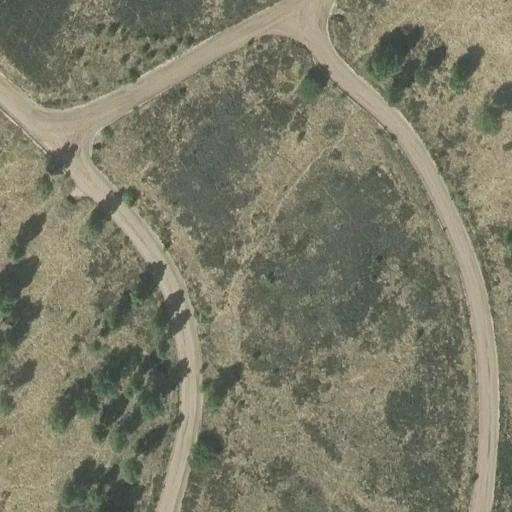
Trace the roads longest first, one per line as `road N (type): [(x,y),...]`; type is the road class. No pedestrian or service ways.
road 1 (track): [(322,0),(300,13),(404,136),(467,271),(484,370),(474,511)]
road 2 (track): [(0,88),(53,135),(167,271),(188,354),(165,511)]
road 3 (track): [(300,13),(53,135)]
